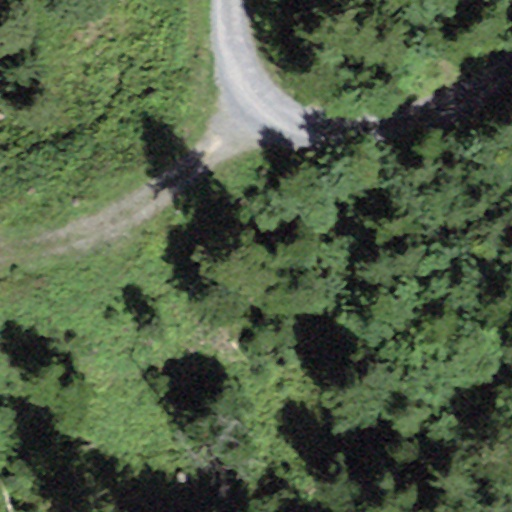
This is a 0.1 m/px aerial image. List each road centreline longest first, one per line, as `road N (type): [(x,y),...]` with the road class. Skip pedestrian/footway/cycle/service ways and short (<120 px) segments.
road 1 (track): [(511,36),(427,111),(361,135),(298,121),(253,89),(226,0)]
road 2 (track): [(279,108),(165,193),(0,256)]
